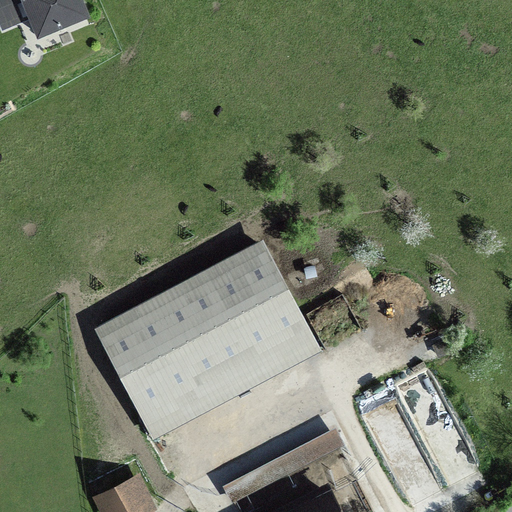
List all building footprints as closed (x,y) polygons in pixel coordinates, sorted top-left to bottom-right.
[(26,0),(43,36),(88,16),(81,0),(26,0)] [(155,435),(317,349),(265,247),(101,332),(155,435)] [(345,442),(335,424),(225,488),(239,511),(295,511),(329,494),(358,479),(338,445),(345,442)] [(128,511),(129,511),(139,507),(129,487),(110,496),(117,511),(128,511)] [(338,511),(329,494),(295,511),(338,511)]
